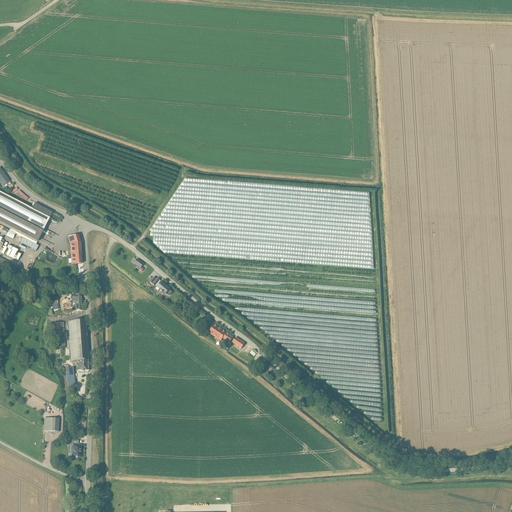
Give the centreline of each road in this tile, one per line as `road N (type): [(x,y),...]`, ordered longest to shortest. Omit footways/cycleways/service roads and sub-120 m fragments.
road 1 (track): [(511,443),(437,454),(392,442),(377,189),(204,168),(0,96)]
road 2 (unclassified): [(511,461),(450,470),(393,462),(115,236),(83,226)]
road 3 (track): [(107,264),(366,466)]
road 4 (track): [(511,17),(222,0)]
road 5 (unclassified): [(86,511),(91,346),(83,226)]
road 6 (track): [(238,486),(511,474)]
road 7 (track): [(377,10),(378,19),(511,24)]
